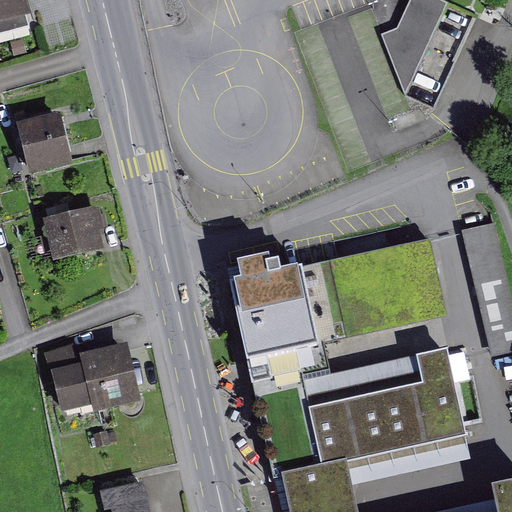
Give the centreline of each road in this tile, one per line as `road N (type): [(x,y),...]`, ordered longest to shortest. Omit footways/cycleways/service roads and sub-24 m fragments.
road 1 (secondary): [(103,0),(172,289)]
road 2 (secondary): [(172,289),(223,511)]
road 3 (residential): [(172,289),(0,353)]
